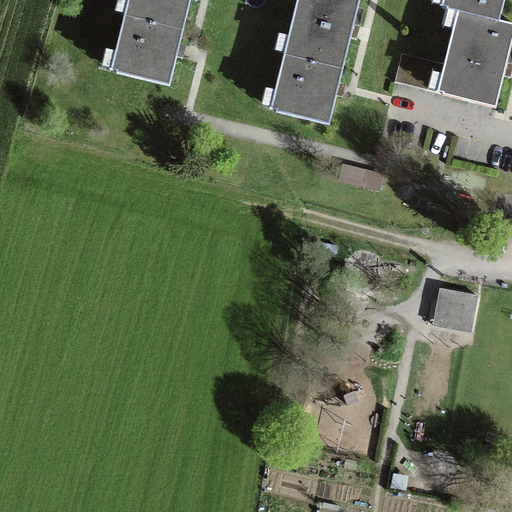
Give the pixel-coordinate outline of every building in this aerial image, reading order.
[(124,0),(121,15),(182,31),(190,0),(124,0)] [(295,0),(281,52),(337,67),(355,0),(295,0)] [(437,0),(436,6),(457,12),(494,23),(500,0),(437,0)] [(511,35),(511,27),(494,23),(457,12),(443,62),(402,51),(394,80),(492,107),(511,35)] [(167,89),(182,31),(121,15),(105,73),(167,89)] [(337,67),(281,52),(267,103),(322,118),(337,67)] [(346,159),(341,177),(382,188),(386,170),(346,159)] [(438,285),(436,325),(476,327),(478,287),(438,285)]
